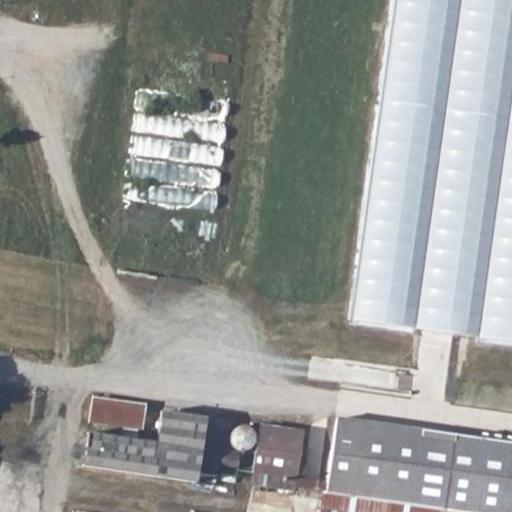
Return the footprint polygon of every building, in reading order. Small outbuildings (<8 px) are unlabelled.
[(511,0),(392,0),(347,321),(511,345),(511,0)] [(90,420),(138,426),(140,411),(92,404),(90,420)] [(84,467),(196,481),(204,420),(159,414),(155,442),(88,434),(84,467)] [(319,492),(375,498),(437,509),(443,456),(446,435),(329,419),(319,492)] [(253,472),(295,477),(301,432),(258,426),(253,472)] [(206,448),(203,461),(240,469),(243,455),(206,448)] [(315,511),(511,511),(511,466),(443,456),(437,509),(375,498),(319,492),(315,511)]
